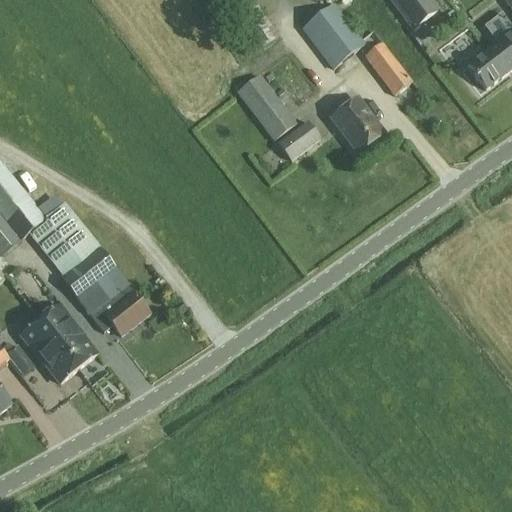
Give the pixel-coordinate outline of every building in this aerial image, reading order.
[(425,0),(388,0),(414,33),(438,16),(425,0)] [(447,0),(469,32),(487,20),(473,0),(447,0)] [(511,34),(496,47),(497,48),(487,55),(486,54),(467,68),(476,80),(475,81),(477,84),(478,83),(486,93),(511,72),(511,0),(506,4),(511,11),(511,34)] [(302,33),(332,72),(365,46),(335,7),(302,33)] [(364,59),(394,98),(412,84),(382,45),(364,59)] [(237,95),(274,145),(297,127),(260,78),(237,95)] [(359,157),(385,137),(358,102),(332,122),(359,157)] [(291,164),(322,142),(308,124),(294,134),(278,146),(291,164)] [(0,163),(0,218),(20,244),(28,237),(29,238),(30,238),(99,328),(108,322),(121,339),(150,317),(127,288),(78,224),(79,223),(65,205),(58,209),(52,201),(37,212),(0,163)] [(0,218),(0,262),(22,245),(22,244),(29,238),(28,237),(20,244),(0,218)] [(78,335),(79,334),(60,309),(40,324),(79,372),(97,358),(78,335)] [(21,339),(41,364),(42,363),(61,387),(79,372),(40,324),(21,339)] [(0,416),(11,408),(0,392),(0,373),(8,367),(6,365),(10,363),(0,350),(0,416)]
